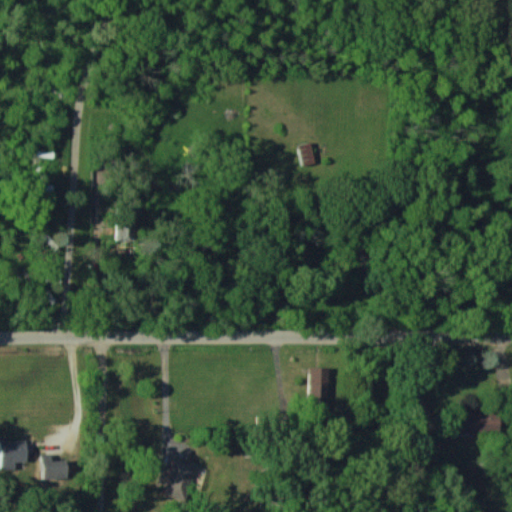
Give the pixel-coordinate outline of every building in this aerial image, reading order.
[(296,143),(301,165),(314,162),(309,141),(296,143)] [(116,240),(134,239),(133,206),(115,207),(116,240)] [(325,411),(326,367),(308,366),(306,411),(325,411)] [(455,431),(494,430),(494,411),(455,411),(455,431)] [(24,439),(6,440),(6,436),(0,435),(0,468),(14,468),(13,461),(24,461),(24,439)] [(49,453),(40,454),(41,478),(64,477),(64,459),(49,460),(49,453)] [(192,462),(170,458),(163,495),(186,499),(192,462)]
